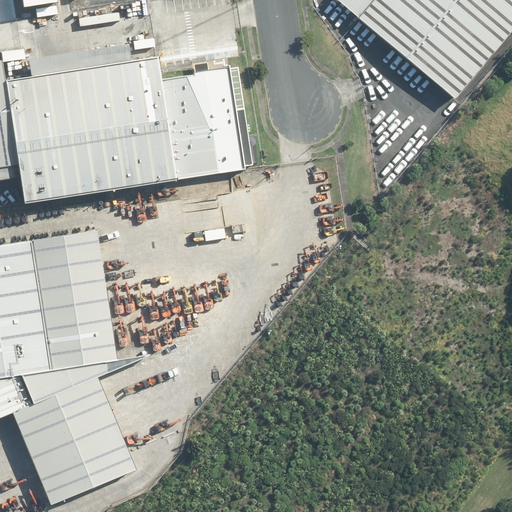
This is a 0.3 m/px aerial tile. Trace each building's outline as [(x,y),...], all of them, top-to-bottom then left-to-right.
[(511,0),(334,0),(452,97),(511,26),(511,0)] [(155,57),(4,81),(17,163),(24,204),(230,172),(186,77),(158,81),(155,57)] [(0,165),(17,163),(4,81),(0,59),(0,165)] [(380,104),(372,105),(376,146),(384,145),(380,104)] [(391,170),(397,176),(441,130),(422,112),(394,142),(407,154),(391,170)] [(116,359),(96,230),(29,240),(49,370),(105,361),(116,359)] [(0,377),(49,370),(29,240),(0,244),(0,377)] [(0,417),(10,413),(97,377),(105,374),(105,361),(0,377),(0,417)] [(10,413),(48,504),(135,468),(97,377),(10,413)]
